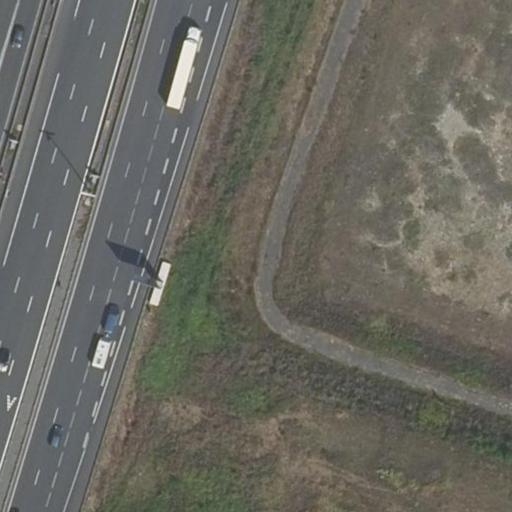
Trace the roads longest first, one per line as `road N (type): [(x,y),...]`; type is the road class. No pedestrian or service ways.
road 1 (motorway): [(30,511),(185,0)]
road 2 (motorway): [(108,0),(0,369)]
road 3 (track): [(353,0),(262,271),(273,322)]
road 4 (track): [(273,322),(511,407)]
